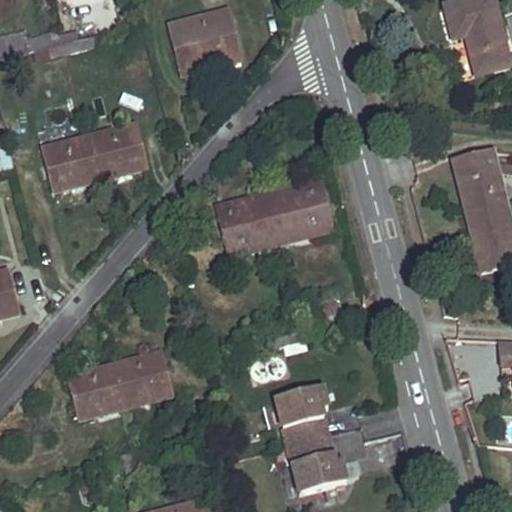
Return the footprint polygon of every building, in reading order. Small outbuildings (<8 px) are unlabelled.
[(511,71),(492,0),(483,0),(445,10),(454,44),(466,40),(477,80),(511,71)] [(230,14),(167,30),(180,79),(201,73),(200,65),(221,60),(223,67),(242,62),(230,14)] [(90,30),(62,38),(64,47),(92,40),(90,30)] [(25,34),(0,40),(0,63),(49,51),(64,47),(62,38),(46,41),(46,37),(27,42),(25,34)] [(64,47),(67,57),(95,49),(92,40),(64,47)] [(64,47),(49,51),(52,60),(67,57),(64,47)] [(221,60),(200,65),(201,73),(223,67),(221,60)] [(137,128),(89,140),(98,176),(125,169),(127,176),(147,171),(137,128)] [(89,140),(41,152),(52,195),(74,190),(72,183),(98,176),(89,140)] [(0,175),(10,173),(2,143),(0,143),(0,175)] [(492,154),(453,164),(481,276),(511,268),(511,232),(498,176),(496,170),(492,154)] [(125,169),(98,176),(100,183),(127,176),(125,169)] [(98,176),(72,183),(74,190),(100,183),(98,176)] [(321,183),(268,196),(279,241),(316,231),(318,237),(334,233),(321,183)] [(268,196),(215,210),(228,260),(246,255),(245,250),(279,241),(268,196)] [(316,231),(279,241),(281,246),(318,237),(316,231)] [(281,246),(279,241),(245,250),(246,255),(281,246)] [(209,247),(190,250),(195,279),(214,276),(209,247)] [(9,274),(0,276),(0,317),(1,321),(20,316),(9,274)] [(340,301),(314,306),(319,327),(303,332),(305,342),(348,331),(340,301)] [(303,332),(283,337),(285,347),(305,342),(303,332)] [(511,347),(499,347),(502,379),(511,377),(511,347)] [(163,354),(115,366),(125,403),(154,395),(156,402),(174,397),(163,354)] [(115,366),(67,378),(79,421),(98,417),(95,410),(125,403),(115,366)] [(288,449),(300,495),(348,484),(342,462),(338,464),(322,468),(320,460),(335,456),(331,438),(325,418),(310,422),(309,415),(324,410),(329,409),(324,388),(275,400),(288,449)] [(210,391),(196,394),(203,418),(216,415),(210,391)] [(154,395),(125,403),(127,409),(156,402),(154,395)] [(98,417),(127,409),(125,403),(95,410),(98,417)] [(324,410),(309,415),(310,422),(325,418),(324,410)] [(152,451),(137,454),(139,463),(155,459),(152,451)] [(137,454),(108,462),(111,470),(139,463),(137,454)] [(335,456),(320,460),(322,468),(338,464),(335,456)] [(104,458),(76,464),(79,477),(107,469),(104,458)] [(155,459),(139,463),(142,472),(157,468),(155,459)] [(139,463),(111,470),(113,480),(142,472),(139,463)] [(90,476),(77,479),(83,504),(97,501),(90,476)] [(202,511),(201,503),(166,511),(202,511)]
